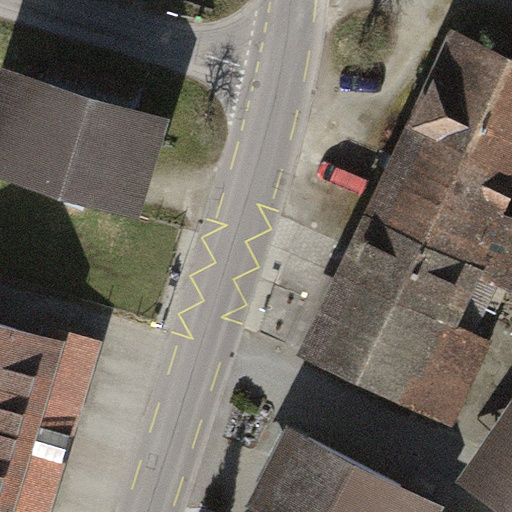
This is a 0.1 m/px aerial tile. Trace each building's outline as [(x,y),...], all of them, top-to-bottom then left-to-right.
[(511,58),(462,34),(419,125),(511,171),(511,58)] [(18,74),(0,132),(0,170),(111,205),(140,112),(18,74)] [(511,171),(419,125),(375,220),(471,265),(500,281),(511,286),(511,220),(497,214),(511,182),(511,171)] [(471,265),(375,220),(312,356),(448,420),(484,338),(475,334),(500,281),(471,265)] [(0,378),(85,404),(104,343),(47,326),(44,335),(0,321),(0,378)] [(85,404),(0,378),(0,427),(18,433),(22,420),(75,436),(85,404)] [(0,479),(57,497),(68,461),(14,445),(18,433),(0,427),(0,479)] [(437,511),(441,506),(429,501),(430,498),(312,436),(272,511),(437,511)] [(511,444),(481,490),(511,511),(511,444)] [(52,511),(57,497),(0,479),(0,511),(52,511)]
